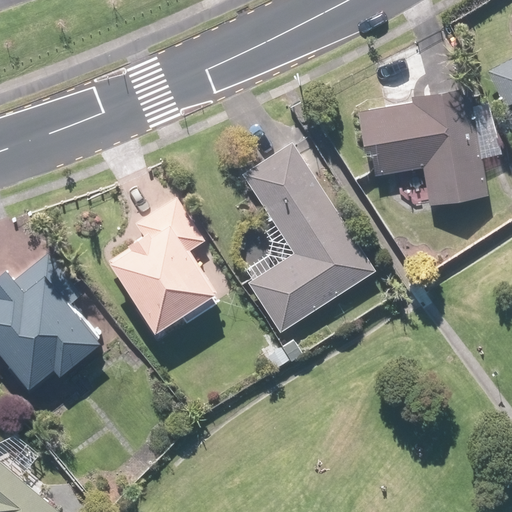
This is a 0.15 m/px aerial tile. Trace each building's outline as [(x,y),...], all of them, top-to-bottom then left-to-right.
[(511,57),(485,70),(511,124),(511,123),(511,57)] [(486,194),(464,87),(357,109),(371,177),(413,168),(421,207),(486,194)] [(290,140),(286,142),(236,174),(288,255),(244,283),(274,330),(372,268),(290,140)] [(199,239),(171,194),(128,222),(135,233),(99,255),(145,328),(175,310),(183,322),(212,304),(179,251),(199,239)] [(74,291),(42,249),(8,275),(0,263),(0,373),(7,368),(19,384),(43,365),(51,375),(100,338),(68,296),(74,291)] [(0,511),(60,511),(0,462),(0,511)]
